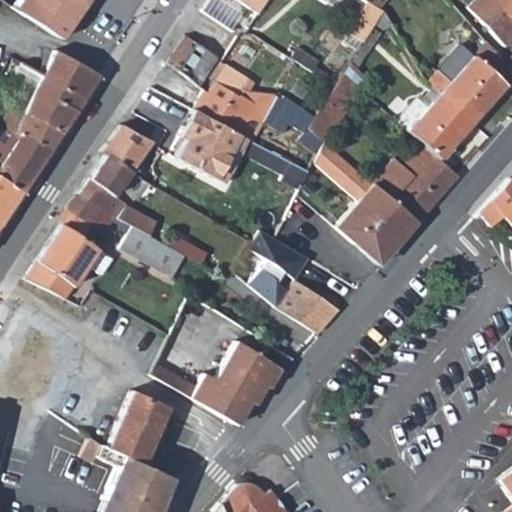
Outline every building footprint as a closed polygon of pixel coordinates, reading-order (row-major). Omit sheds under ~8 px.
[(24,0),(16,13),(56,41),(63,31),(84,0),(24,0)] [(244,7),(232,0),(206,0),(199,10),(229,30),(244,7)] [(266,0),(232,0),(244,7),(256,15),(266,0)] [(376,10),(381,2),(377,0),(371,0),(368,5),(376,10)] [(501,46),(511,36),(511,19),(494,0),(471,0),(465,6),(501,46)] [(511,0),(494,0),(511,19),(511,0)] [(380,13),(376,10),(368,5),(366,4),(353,23),(367,32),(380,13)] [(359,44),(367,32),(353,23),(345,34),(359,44)] [(215,59),(182,37),(165,64),(197,86),(215,59)] [(437,94),(469,122),(511,74),(511,73),(501,64),(482,46),(472,57),(459,45),(425,83),(429,86),(437,94)] [(51,51),(36,75),(79,101),(94,76),(51,51)] [(511,73),(511,51),(501,64),(511,73)] [(36,75),(15,64),(8,79),(29,90),(36,75)] [(237,94),(247,93),(251,85),(223,66),(210,85),(235,98),(237,94)] [(79,101),(36,75),(29,90),(19,113),(56,134),(79,101)] [(200,92),(189,113),(235,137),(250,109),(263,116),(273,96),(250,95),(247,93),(237,94),(235,98),(210,85),(205,95),(200,92)] [(304,130),(323,144),(351,106),(332,92),(304,130)] [(421,146),(435,160),(469,122),(437,94),(404,131),(421,146)] [(0,182),(17,193),(47,148),(12,128),(18,115),(6,109),(0,123),(0,132),(12,140),(0,157),(0,182)] [(235,137),(245,142),(248,144),(263,116),(250,109),(235,137)] [(47,148),(56,134),(19,113),(18,115),(12,128),(47,148)] [(235,137),(189,113),(173,143),(182,147),(172,166),(224,193),(242,157),(238,155),(245,142),(235,137)] [(147,143),(118,123),(96,151),(101,155),(127,173),(147,143)] [(354,202),(368,186),(321,144),(311,163),(331,181),(345,194),(354,202)] [(368,186),(411,225),(455,177),(435,160),(421,146),(401,169),(391,160),(368,186)] [(110,198),(127,173),(101,155),(74,197),(72,196),(63,209),(88,224),(99,230),(108,218),(114,221),(123,206),(110,198)] [(277,182),(296,191),(303,175),(284,166),(277,182)] [(511,186),(505,178),(476,211),(488,227),(501,217),(511,230),(511,186)] [(336,204),(345,194),(331,181),(322,192),(336,204)] [(0,218),(17,193),(0,182),(0,218)] [(331,228),(374,266),(411,225),(368,186),(354,202),(331,228)] [(88,224),(63,209),(54,222),(58,225),(79,239),(88,224)] [(79,239),(58,225),(18,278),(56,298),(61,300),(95,251),(79,239)] [(164,278),(175,255),(130,231),(124,227),(113,250),(164,278)] [(245,286),(273,308),(284,292),(276,286),(282,277),(290,282),(301,266),(257,237),(248,250),(263,260),(245,286)] [(322,327),(335,312),(290,282),(284,292),(273,308),(308,331),(314,322),(322,327)] [(11,308),(0,328),(0,354),(21,364),(27,351),(36,357),(40,347),(47,330),(11,308)] [(315,336),(322,327),(314,322),(308,331),(315,336)] [(78,348),(47,330),(40,347),(68,363),(78,348)] [(188,400),(236,427),(252,398),(256,401),(266,382),(270,384),(278,370),(233,344),(212,381),(202,376),(194,389),(188,400)] [(68,363),(40,347),(36,357),(31,367),(29,373),(54,387),(68,363)] [(21,364),(0,354),(0,411),(14,417),(29,373),(31,367),(21,364)] [(145,377),(184,398),(187,391),(176,385),(178,381),(151,366),(145,377)] [(184,398),(188,400),(194,389),(178,381),(176,385),(187,391),(184,398)] [(434,476),(497,404),(481,391),(419,462),(434,476)] [(101,448),(137,464),(163,408),(126,392),(101,448)] [(14,417),(0,411),(0,424),(16,430),(18,426),(20,419),(14,417)] [(20,419),(18,426),(29,430),(32,423),(20,419)] [(85,439),(76,458),(89,463),(90,458),(112,467),(93,511),(153,511),(167,478),(137,464),(101,448),(85,439)] [(511,511),(511,465),(493,479),(511,505),(501,511),(511,511)] [(238,492),(221,497),(214,505),(217,511),(283,511),(273,494),(263,500),(260,495),(250,490),(238,492)]
